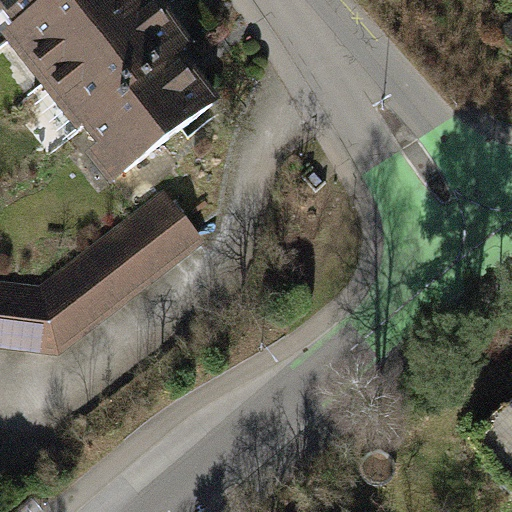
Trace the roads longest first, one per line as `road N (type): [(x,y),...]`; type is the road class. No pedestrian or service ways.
road 1 (residential): [(484,244),(163,511)]
road 2 (residential): [(484,244),(292,0)]
